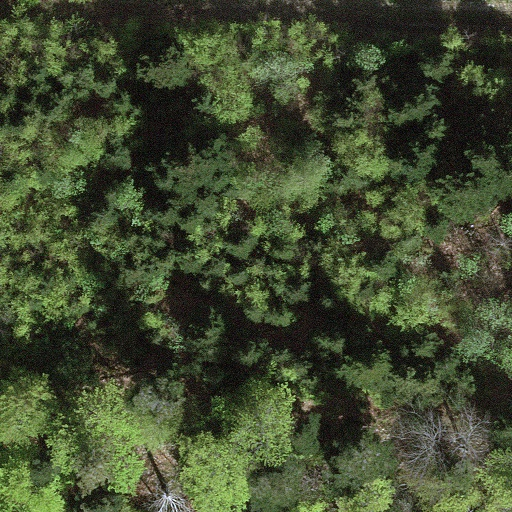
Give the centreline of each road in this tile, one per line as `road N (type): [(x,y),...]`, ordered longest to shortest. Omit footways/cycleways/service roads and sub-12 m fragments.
road 1 (track): [(371,20),(289,11),(0,10)]
road 2 (track): [(371,20),(511,19)]
